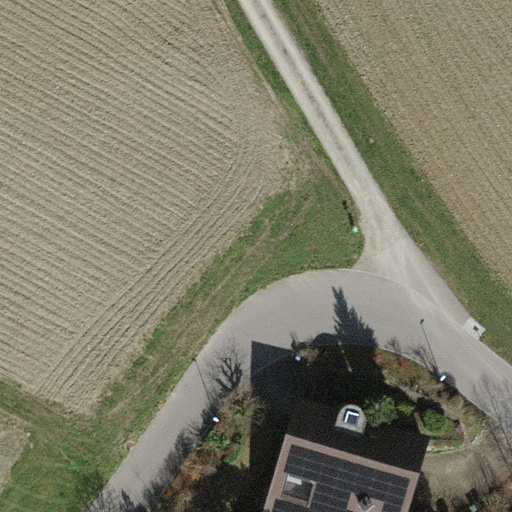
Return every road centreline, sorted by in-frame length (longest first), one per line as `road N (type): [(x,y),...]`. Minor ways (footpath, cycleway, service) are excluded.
road 1 (residential): [(125,511),(209,385),(251,343),(315,304),(343,298),(381,305),(511,397)]
road 2 (track): [(414,322),(402,251),(257,0)]
